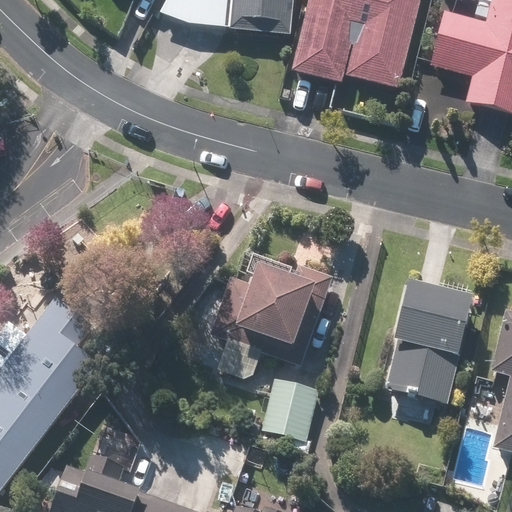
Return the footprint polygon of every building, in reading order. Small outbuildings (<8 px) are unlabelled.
[(225,30),(224,41),(288,44),(290,0),(168,0),(158,27),(225,30)] [(303,0),(285,78),(339,90),(341,82),(396,95),(418,0),(303,0)] [(423,76),(465,86),(459,111),(511,122),(511,0),(449,0),(452,1),(448,18),(437,16),(423,76)] [(322,383),(299,375),(329,287),(233,255),(203,343),(220,348),(211,377),(248,389),(257,361),(280,369),(258,433),(300,448),(322,383)] [(464,311),(399,296),(376,395),(441,410),(464,311)] [(52,304),(0,371),(0,492),(111,349),(52,304)] [(511,461),(511,321),(491,317),(466,432),(492,438),(488,456),(511,461)] [(161,511),(114,495),(127,458),(91,445),(78,482),(59,475),(45,511),(275,511),(271,510),(270,511),(161,511)]
